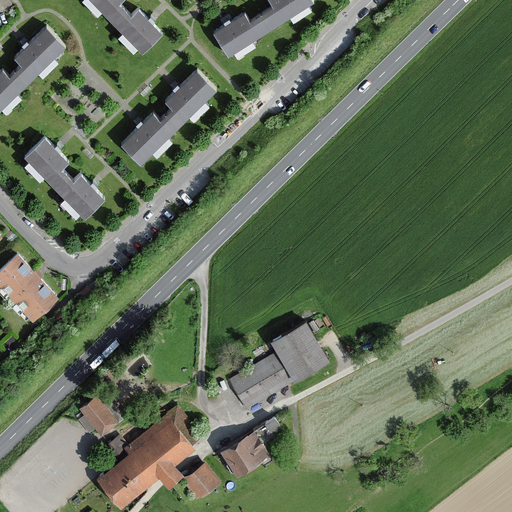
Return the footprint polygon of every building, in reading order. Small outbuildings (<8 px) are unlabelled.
[(93,0),(147,53),(168,33),(154,19),(142,7),(135,14),(124,4),(127,0),(93,0)] [(230,22),(214,32),(228,55),(315,2),(313,0),(268,0),(273,7),(250,21),(245,13),(230,22)] [(0,72),(0,112),(69,46),(48,24),(29,42),(15,56),(23,65),(11,76),(4,69),(0,72)] [(141,125),(122,143),(143,164),(220,89),(199,67),(178,87),(166,99),(174,107),(162,119),(155,111),(141,125)] [(58,146),(46,134),(26,153),(88,216),(108,195),(95,182),(83,170),(76,177),(65,166),(72,160),(58,146)] [(59,294),(19,251),(0,269),(0,282),(34,318),(59,294)] [(272,341),(277,350),(228,378),(247,410),(333,361),(309,320),(272,341)] [(79,408),(100,435),(118,422),(97,395),(79,408)] [(200,434),(176,404),(124,445),(128,451),(98,475),(123,506),(162,475),(165,480),(171,487),(186,474),(181,467),(177,462),(197,446),(193,440),(200,434)] [(271,457),(255,429),(222,448),(238,476),(271,457)] [(221,482),(206,461),(182,478),(197,499),(221,482)]
